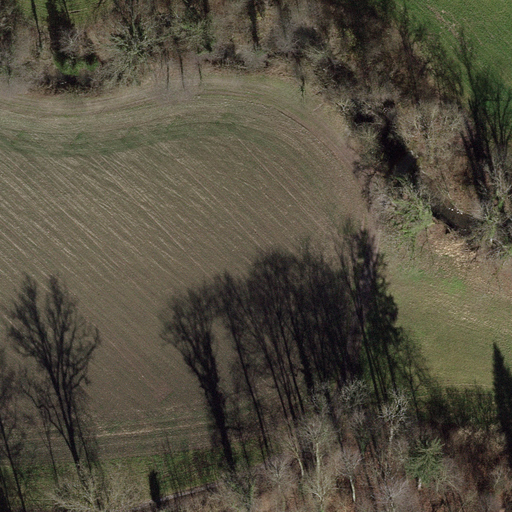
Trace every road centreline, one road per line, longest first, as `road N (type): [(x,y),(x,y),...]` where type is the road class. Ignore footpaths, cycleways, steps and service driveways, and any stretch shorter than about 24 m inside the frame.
road 1 (track): [(140,511),(240,485),(291,454),(328,417),(349,366),(379,201),(456,90)]
road 2 (track): [(379,201),(300,99),(233,78),(164,81),(38,107),(0,92)]
